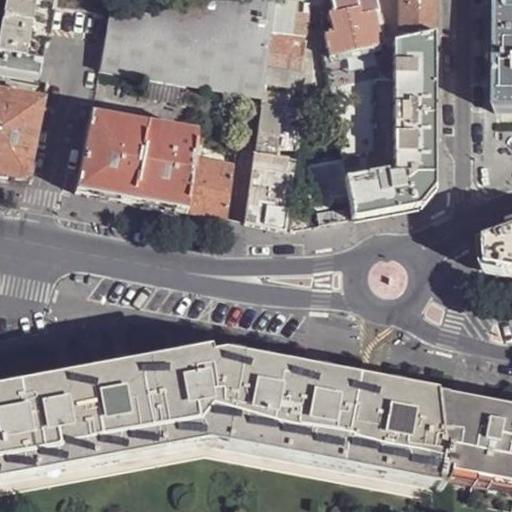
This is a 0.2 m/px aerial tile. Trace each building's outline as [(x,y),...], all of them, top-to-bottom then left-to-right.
[(50,0),(2,0),(0,13),(0,79),(33,86),(50,2),(50,0)] [(373,0),(333,0),(335,9),(331,10),(335,31),(322,34),(327,57),(379,46),(372,12),(376,11),(373,0)] [(432,0),(397,0),(398,41),(432,36),(433,24),(432,0)] [(511,0),(496,0),(496,115),(511,115),(511,0)] [(305,19),(306,6),(290,3),(288,17),(305,19)] [(103,12),(102,72),(154,73),(155,28),(180,29),(180,12),(139,11),(139,12),(103,12)] [(302,55),(306,19),(305,19),(288,17),(272,15),(267,50),(277,51),(302,55)] [(415,208),(431,189),(431,181),(431,141),(432,93),(432,36),(398,41),(390,41),(390,51),(389,174),(384,175),(383,172),(342,179),(345,196),(350,220),(415,208)] [(267,50),(265,67),(274,68),(277,51),(267,50)] [(389,174),(390,51),(337,62),(341,87),(348,116),(330,119),(338,161),(342,179),(383,172),(384,175),(389,174)] [(341,87),(337,62),(320,66),(321,74),(325,90),(341,87)] [(241,90),(244,68),(209,63),(206,86),(241,90)] [(0,93),(40,102),(43,88),(33,86),(0,79),(0,93)] [(154,81),(146,80),(143,99),(150,101),(154,81)] [(154,81),(150,101),(196,109),(198,90),(154,81)] [(348,116),(341,87),(325,90),(330,119),(348,116)] [(0,180),(11,183),(26,173),(40,102),(0,93),(0,180)] [(237,221),(280,230),(303,107),(261,99),(237,221)] [(129,204),(145,126),(89,116),(74,194),(129,204)] [(190,160),(193,135),(145,126),(129,204),(184,215),(190,160)] [(511,278),(511,237),(486,247),(488,274),(511,278)] [(0,396),(0,476),(213,435),(438,479),(438,483),(444,483),(443,470),(437,419),(435,401),(222,361),(206,365),(205,358),(0,396)] [(511,415),(435,401),(437,419),(511,432),(511,415)] [(511,432),(437,419),(443,470),(446,470),(447,482),(511,494),(511,432)]
